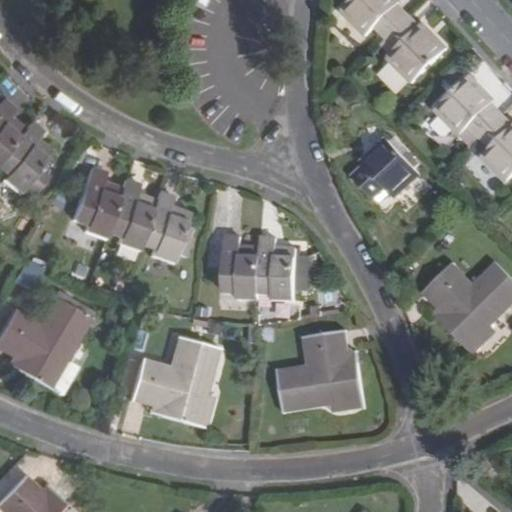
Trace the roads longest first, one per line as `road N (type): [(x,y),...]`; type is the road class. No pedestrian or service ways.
road 1 (residential): [(417,442),(292,469),(214,469),(116,453),(0,414)]
road 2 (residential): [(0,29),(48,92),(140,142),(317,187)]
road 3 (residential): [(317,187),(380,296),(403,358),(417,442)]
road 4 (residential): [(305,0),(298,122),(317,187)]
